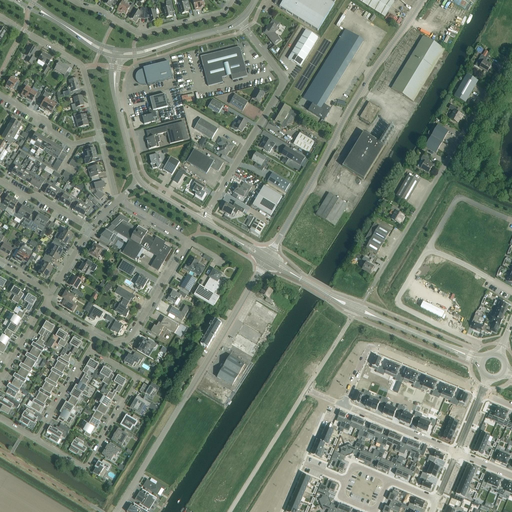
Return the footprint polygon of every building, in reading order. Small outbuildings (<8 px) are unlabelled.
[(166,18),(172,16),(171,11),(174,10),(173,6),(171,0),(166,2),(166,7),(163,8),(166,18)] [(182,14),(188,12),(187,7),(190,6),(188,0),(182,0),(182,3),(179,4),(182,14)] [(195,11),(199,10),(198,8),(204,7),(203,2),(202,0),(194,0),(193,0),(194,6),(195,11)] [(276,0),(274,4),(280,7),(279,7),(318,31),(334,4),(333,4),(335,0),(276,0)] [(357,0),(385,18),(394,2),(390,0),(357,0)] [(131,6),(122,2),(117,11),(120,12),(121,11),(126,14),(128,11),(130,13),(135,6),(132,4),(131,6)] [(145,17),(145,9),(141,8),(139,11),(136,9),(130,19),(136,22),(140,15),(142,16),(145,17)] [(151,11),(150,9),(145,9),(145,17),(147,17),(149,17),(151,22),(157,20),(155,10),(151,11)] [(275,33),(276,31),(277,31),(278,30),(279,28),(278,27),(280,24),(272,19),(266,29),(267,30),(265,32),(264,32),(263,33),(267,35),(274,45),(280,41),(275,33)] [(300,66),(318,38),(306,30),(288,59),(300,66)] [(363,41),(345,30),(303,98),(313,104),(308,111),(324,120),(331,109),(324,105),(363,41)] [(413,102),(445,50),(423,37),(391,89),(413,102)] [(32,56),(34,53),(36,49),(28,44),(25,50),(27,51),(24,55),(24,54),(24,55),(28,57),(26,61),(31,65),(35,58),(32,56)] [(223,82),(222,78),(231,75),(232,80),(247,76),(246,71),(240,49),(238,47),(201,57),(208,86),(223,82)] [(487,59),(490,55),(488,52),(485,57),(481,55),(479,58),(482,60),(480,64),(481,64),(479,68),(487,72),(491,65),(486,62),(488,59),(487,59)] [(48,56),(42,53),(38,60),(47,65),(52,58),(48,56)] [(69,68),(59,62),(57,65),(56,65),(55,66),(56,66),(54,69),(65,75),(63,77),(67,79),(70,74),(67,72),(69,68)] [(148,85),(153,84),(173,79),(169,62),(143,68),(144,69),(141,70),(140,70),(138,72),(137,73),(136,75),(136,77),(136,79),(137,81),(138,83),(139,84),(141,85),(143,85),(145,85),(147,84),(148,85)] [(465,103),(478,81),(467,74),(454,96),(465,103)] [(15,90),(18,86),(19,83),(15,80),(15,78),(9,76),(7,80),(8,82),(5,87),(8,89),(9,88),(10,89),(11,88),(15,90)] [(63,92),(62,92),(63,97),(69,96),(77,94),(76,90),(79,90),(77,84),(78,84),(77,79),(74,79),(73,78),(72,79),(71,80),(69,81),(70,85),(71,89),(68,90),(68,91),(68,92),(63,93),(63,92)] [(26,100),(31,90),(26,87),(28,83),(25,81),(21,89),(23,91),(21,95),(22,96),(22,97),(26,100)] [(261,99),(265,93),(258,89),(252,98),(255,100),(259,102),(261,100),(260,100),(261,99)] [(36,93),(31,90),(26,100),(30,102),(30,101),(32,102),(34,97),(37,99),(40,94),(40,93),(38,92),(36,93)] [(45,111),(50,101),(47,99),(49,96),(48,95),(47,94),(48,94),(45,92),(43,95),(42,96),(40,100),(43,102),(40,107),(41,108),(41,109),(45,111)] [(167,104),(165,94),(150,98),(152,107),(148,108),(149,113),(155,111),(155,110),(168,107),(170,107),(169,104),(167,104)] [(242,111),(248,102),(235,95),(229,104),(242,111)] [(73,111),(75,111),(80,109),(79,106),(83,105),(81,96),(76,97),(75,97),(74,98),(75,104),(71,105),(73,111)] [(218,114),(223,106),(220,104),(220,103),(213,99),(208,108),(218,114)] [(56,105),(50,101),(45,111),(49,113),(49,112),(51,113),(54,109),(56,110),(60,105),(57,103),(56,105)] [(297,114),(289,109),(288,108),(287,107),(285,106),(284,105),(283,104),(283,103),(283,104),(285,106),(286,107),(287,107),(286,112),(285,112),(285,113),(282,111),(279,116),(280,116),(280,117),(278,116),(275,121),(280,124),(281,124),(281,125),(281,126),(282,127),(283,128),(284,128),(285,128),(286,127),(287,126),(287,125),(287,124),(286,124),(286,123),(291,116),(295,118),(297,114)] [(370,123),(378,109),(370,104),(365,112),(361,117),(370,123)] [(460,120),(462,116),(461,116),(462,115),(456,112),(458,109),(451,105),(449,108),(453,110),(451,114),(452,115),(450,118),(457,123),(459,119),(460,120)] [(154,122),(153,118),(155,117),(157,117),(156,114),(155,111),(149,113),(150,115),(142,117),(144,125),(155,122),(154,122)] [(81,115),(80,112),(73,114),(74,117),(75,117),(76,124),(77,123),(78,127),(77,127),(78,128),(88,125),(87,120),(86,120),(86,118),(86,117),(86,114),(81,115)] [(240,118),(237,123),(236,123),(234,123),(232,127),(232,128),(236,130),(237,130),(238,130),(242,132),(244,128),(245,128),(248,122),(240,118)] [(19,130),(22,125),(12,119),(9,124),(19,130)] [(212,139),(218,129),(200,119),(194,129),(212,139)] [(183,140),(179,123),(152,130),(147,131),(149,138),(146,139),(147,142),(149,149),(159,147),(158,142),(160,142),(158,135),(158,136),(157,135),(167,132),(170,144),(183,140)] [(16,134),(19,130),(9,124),(6,128),(16,134)] [(28,135),(29,132),(33,126),(30,124),(25,133),(26,134),(28,135)] [(436,153),(449,131),(437,125),(425,147),(436,153)] [(4,133),(13,139),(16,134),(6,128),(4,133)] [(364,180),(382,150),(385,146),(363,132),(342,167),(364,180)] [(10,145),(10,144),(13,139),(4,133),(1,138),(8,142),(7,144),(10,145)] [(36,143),(40,135),(35,133),(32,138),(29,136),(27,140),(30,142),(31,140),(36,143)] [(308,153),(314,142),(300,133),(293,144),(308,153)] [(38,148),(44,138),(40,135),(36,143),(34,145),(38,148)] [(273,148),(275,144),(273,143),(273,142),(265,137),(259,147),(268,152),(266,151),(270,146),(271,147),(273,148)] [(43,151),(49,141),(44,138),(38,148),(43,151)] [(230,151),(231,150),(234,146),(220,138),(217,143),(222,146),(219,152),(226,156),(229,151),(230,151)] [(6,151),(10,145),(7,144),(7,143),(6,145),(0,141),(0,147),(3,150),(5,151),(6,151)] [(48,154),(54,144),(49,141),(43,151),(46,152),(48,154)] [(52,156),(54,154),(58,146),(54,144),(48,154),(47,154),(52,157),(52,156)] [(57,159),(58,158),(60,155),(61,152),(63,149),(58,146),(54,154),(52,156),(57,159)] [(300,166),(305,158),(285,146),(281,154),(300,166)] [(97,158),(94,148),(85,150),(86,151),(87,150),(88,156),(83,157),(85,165),(95,162),(94,159),(97,158)] [(210,158),(194,149),(187,162),(206,174),(210,168),(217,171),(219,171),(223,163),(211,156),(210,158)] [(334,164),(339,155),(337,154),(338,152),(336,151),(327,167),(330,169),(333,164),(334,164)] [(262,171),(264,167),(261,166),(266,158),(256,152),(252,160),(257,164),(255,167),(262,171)] [(157,154),(149,156),(151,164),(151,165),(151,166),(152,166),(153,169),(157,168),(158,169),(161,170),(164,165),(161,164),(159,163),(158,158),(159,158),(159,157),(159,156),(158,155),(157,154)] [(421,169),(424,171),(428,173),(433,166),(427,163),(429,160),(422,156),(421,159),(417,166),(421,169)] [(172,175),(174,171),(180,162),(171,157),(163,170),(172,175)] [(16,164),(13,163),(10,169),(12,170),(11,173),(16,176),(20,169),(21,166),(17,163),(16,164)] [(99,165),(87,168),(90,178),(91,178),(92,181),(91,181),(94,180),(99,179),(97,174),(101,173),(99,165)] [(20,179),(25,172),(20,169),(16,176),(20,179)] [(25,181),(31,172),(26,169),(25,172),(20,179),(25,181)] [(34,177),(36,174),(31,171),(31,172),(25,181),(30,184),(34,177)] [(285,192),(290,184),(272,173),(267,181),(285,192)] [(407,204),(419,182),(408,175),(395,197),(407,204)] [(34,187),(38,180),(34,177),(30,184),(34,187)] [(44,188),(48,181),(40,177),(38,180),(34,187),(39,190),(41,187),(43,189),(44,188)] [(94,180),(91,181),(94,190),(95,190),(96,192),(94,194),(93,194),(96,197),(99,200),(104,195),(105,195),(101,192),(102,188),(104,187),(103,182),(103,181),(101,182),(100,179),(99,179),(94,180)] [(195,180),(192,185),(195,187),(193,191),(196,193),(195,195),(202,199),(206,193),(202,191),(205,186),(195,180)] [(52,184),(48,181),(44,188),(46,189),(44,193),(44,192),(44,193),(49,196),(55,186),(56,184),(53,182),(52,184)] [(244,183),(242,187),(238,185),(236,188),(235,188),(234,190),(235,191),(234,192),(245,198),(252,187),(244,183),(243,183),(244,183)] [(59,196),(61,192),(62,190),(55,186),(49,196),(54,199),(54,198),(56,195),(59,196)] [(271,216),(282,197),(264,186),(252,205),(271,216)] [(64,204),(70,194),(65,192),(62,190),(61,192),(59,196),(61,198),(59,201),(64,204)] [(335,226),(348,205),(329,193),(316,215),(335,226)] [(73,205),(77,199),(74,197),(70,194),(64,204),(69,207),(71,204),(73,205)] [(5,211),(6,210),(12,199),(7,196),(4,201),(2,199),(0,202),(0,207),(0,208),(5,211)] [(13,216),(17,209),(17,208),(15,207),(18,202),(12,199),(6,210),(10,215),(13,216)] [(79,213),(84,203),(77,199),(73,205),(76,207),(74,210),(79,213)] [(90,207),(87,205),(84,203),(79,213),(83,216),(84,216),(83,216),(86,212),(87,212),(90,207)] [(232,207),(226,203),(222,211),(226,213),(227,213),(231,215),(233,212),(236,214),(238,211),(242,213),(245,209),(235,203),(232,207)] [(19,211),(17,209),(13,216),(21,220),(22,218),(27,209),(28,208),(25,206),(24,207),(22,206),(19,211)] [(402,221),(404,217),(403,217),(403,216),(397,213),(399,210),(393,206),(391,209),(394,211),(392,215),(393,216),(391,219),(395,221),(399,223),(401,220),(402,221)] [(27,209),(22,218),(25,219),(23,222),(28,225),(31,221),(32,219),(30,217),(33,212),(30,211),(31,210),(28,208),(27,209)] [(37,229),(43,217),(38,214),(34,222),(33,223),(32,225),(37,229)] [(112,225),(109,228),(114,231),(125,237),(128,240),(130,240),(122,253),(135,260),(143,248),(144,249),(148,251),(157,256),(155,259),(151,267),(154,269),(158,271),(163,264),(171,249),(164,245),(165,242),(156,237),(155,239),(146,234),(143,232),(145,230),(141,228),(140,230),(137,228),(128,223),(130,220),(121,215),(111,224),(112,225)] [(44,228),(49,220),(43,217),(37,229),(42,232),(43,229),(44,228)] [(259,235),(265,225),(256,219),(250,230),(259,235)] [(369,243),(379,226),(374,223),(364,240),(369,243)] [(377,254),(390,232),(379,226),(369,243),(366,247),(377,254)] [(100,236),(98,239),(103,241),(110,245),(111,242),(112,243),(115,237),(115,236),(115,235),(112,233),(114,231),(109,228),(107,230),(106,229),(99,235),(100,236)] [(70,240),(72,236),(71,236),(72,234),(64,229),(61,234),(70,240)] [(70,240),(61,234),(58,239),(55,237),(53,241),(59,244),(60,241),(66,245),(67,243),(68,244),(70,240)] [(60,256),(62,253),(61,252),(62,251),(57,248),(59,244),(53,241),(51,245),(54,247),(51,251),(60,256)] [(12,249),(3,243),(0,249),(0,250),(9,255),(10,253),(12,254),(16,247),(14,246),(12,249)] [(109,248),(104,245),(99,243),(97,246),(94,244),(92,248),(91,250),(89,254),(93,256),(97,259),(101,252),(105,254),(109,248)] [(26,262),(29,258),(32,252),(22,246),(17,254),(14,259),(21,262),(22,259),(24,260),(23,261),(26,262)] [(60,256),(51,251),(49,254),(46,252),(45,254),(43,258),(49,261),(51,258),(56,261),(57,260),(58,260),(60,256)] [(199,261),(192,257),(187,266),(194,270),(194,269),(196,269),(194,273),(200,276),(205,268),(198,263),(199,261)] [(370,274),(374,266),(368,263),(370,260),(366,258),(364,257),(362,260),(364,261),(362,265),(364,266),(362,270),(365,271),(370,274)] [(50,273),(52,269),(52,267),(47,264),(49,261),(43,258),(41,261),(38,266),(41,268),(50,273)] [(131,277),(136,268),(123,260),(118,269),(131,277)] [(97,266),(92,263),(88,261),(86,265),(83,263),(81,267),(80,267),(79,267),(78,268),(78,269),(79,270),(86,275),(89,270),(94,273),(97,266)] [(48,277),(50,273),(41,268),(38,273),(46,278),(47,276),(48,277)] [(222,282),(219,280),(222,275),(214,270),(210,277),(210,278),(204,288),(200,285),(194,295),(213,307),(219,297),(215,294),(215,293),(222,282)] [(195,282),(196,280),(188,274),(180,287),(189,292),(193,285),(195,282)] [(86,279),(84,278),(79,275),(78,278),(75,277),(72,282),(71,282),(69,284),(70,285),(77,289),(82,281),(84,282),(86,279)] [(142,276),(140,275),(138,278),(138,279),(135,285),(136,285),(135,288),(139,291),(141,289),(143,289),(146,283),(148,284),(150,281),(147,279),(147,278),(143,276),(142,276)] [(22,291),(13,285),(9,292),(14,295),(13,298),(14,299),(13,301),(18,304),(21,299),(23,294),(21,292),(22,291)] [(133,299),(135,296),(118,286),(115,293),(124,299),(121,304),(120,304),(120,305),(118,304),(116,304),(115,304),(115,306),(114,307),(115,308),(117,309),(115,312),(120,314),(119,315),(120,315),(120,316),(121,316),(122,316),(123,316),(126,318),(129,311),(126,310),(127,308),(125,307),(126,306),(127,304),(128,302),(129,301),(129,302),(131,299),(133,299)] [(260,293),(261,293),(261,294),(267,297),(265,300),(271,304),(273,301),(270,299),(272,295),(271,294),(273,291),(265,287),(263,290),(262,289),(260,293)] [(178,294),(173,291),(171,293),(167,300),(174,304),(178,298),(179,299),(181,296),(184,299),(187,295),(180,291),(178,294)] [(76,305),(72,301),(75,297),(66,292),(62,298),(66,300),(65,301),(64,301),(62,305),(73,311),(76,305)] [(26,296),(23,294),(21,299),(24,300),(23,301),(28,304),(25,309),(24,309),(22,312),(19,311),(19,310),(15,307),(13,312),(17,314),(23,317),(26,311),(29,312),(36,301),(35,301),(36,299),(28,294),(26,296)] [(497,307),(506,311),(508,305),(499,302),(498,301),(496,306),(497,307)] [(423,302),(421,307),(442,318),(445,312),(423,302)] [(182,321),(190,308),(185,305),(181,312),(172,307),(169,313),(182,321)] [(496,306),(494,311),(495,312),(504,316),(506,311),(497,307),(496,306)] [(100,319),(102,314),(103,313),(95,307),(89,318),(94,321),(97,317),(100,319)] [(504,316),(495,312),(494,311),(491,316),(493,317),(502,321),(504,316)] [(23,317),(17,314),(15,317),(14,316),(11,320),(7,317),(5,321),(10,324),(11,322),(19,327),(21,324),(18,323),(20,320),(21,320),(23,317)] [(475,314),(471,324),(474,325),(473,329),(476,330),(476,331),(479,332),(480,332),(481,332),(481,331),(482,329),(483,327),(478,324),(480,321),(478,321),(480,316),(478,316),(475,314)] [(118,334),(122,329),(123,326),(119,323),(120,322),(115,319),(108,315),(105,319),(114,324),(110,330),(114,333),(115,332),(118,334)] [(500,326),(502,321),(493,317),(491,322),(492,323),(499,325),(500,326)] [(179,326),(169,320),(165,318),(161,324),(159,323),(158,325),(167,330),(167,329),(175,334),(179,326)] [(222,323),(215,320),(213,322),(212,325),(209,329),(206,334),(203,339),(200,344),(204,347),(207,348),(210,343),(213,338),(216,333),(219,328),(222,323)] [(13,334),(14,335),(17,331),(16,331),(18,328),(19,327),(11,322),(10,324),(5,321),(3,324),(7,327),(4,333),(5,334),(11,337),(13,334)] [(55,326),(49,323),(46,321),(46,322),(45,323),(38,334),(41,336),(37,341),(45,346),(46,346),(47,344),(45,342),(42,340),(44,337),(43,336),(46,330),(51,333),(55,326)] [(482,329),(481,331),(484,332),(488,334),(488,333),(491,334),(492,331),(496,333),(499,325),(492,323),(490,327),(484,325),(483,327),(482,329)] [(167,330),(158,325),(157,327),(154,325),(151,331),(159,336),(162,337),(167,330)] [(61,339),(59,342),(60,343),(59,345),(64,348),(70,338),(67,336),(68,334),(60,329),(56,336),(61,339)] [(11,337),(5,334),(3,336),(2,336),(0,338),(0,342),(7,347),(9,344),(6,342),(8,340),(9,340),(11,337)] [(81,345),(81,344),(82,343),(74,337),(69,344),(74,347),(71,353),(70,352),(68,356),(65,354),(63,357),(69,360),(70,360),(69,360),(72,354),(75,356),(82,344),(81,344),(81,345)] [(157,345),(153,342),(149,340),(147,343),(143,340),(137,350),(145,354),(148,350),(155,348),(157,345)] [(45,346),(37,341),(36,342),(37,342),(36,344),(33,342),(33,343),(32,345),(32,346),(31,346),(34,347),(31,352),(31,351),(31,352),(39,357),(42,352),(43,352),(42,352),(43,351),(44,349),(45,346)] [(39,357),(31,352),(30,352),(31,352),(30,354),(27,353),(26,355),(26,356),(25,356),(28,358),(25,362),(33,367),(36,362),(36,363),(37,362),(36,362),(37,362),(38,360),(38,359),(39,357)] [(144,358),(139,355),(135,353),(133,356),(132,356),(133,356),(132,356),(131,356),(129,355),(129,354),(129,355),(128,357),(127,357),(127,358),(126,357),(124,362),(125,362),(124,363),(125,362),(128,364),(127,365),(132,367),(132,366),(133,367),(132,366),(134,362),(139,365),(144,358)] [(69,360),(63,357),(61,355),(60,358),(59,358),(58,360),(57,361),(58,361),(55,366),(63,371),(63,370),(65,366),(68,368),(68,367),(68,366),(68,367),(70,364),(70,365),(70,364),(67,363),(69,360),(69,361),(69,360)] [(232,386),(245,364),(230,355),(217,377),(232,386)] [(376,372),(380,374),(382,367),(379,366),(382,359),(376,356),(374,360),(374,359),(373,362),(371,368),(377,370),(376,372)] [(95,371),(99,364),(90,359),(89,361),(89,360),(82,372),(85,373),(81,380),(87,383),(89,380),(86,378),(88,374),(87,374),(90,368),(95,371)] [(33,367),(25,362),(24,362),(25,363),(24,365),(21,363),(21,364),(20,366),(19,366),(19,367),(22,368),(19,372),(18,372),(27,377),(29,373),(30,373),(31,373),(30,373),(31,372),(32,370),(32,369),(33,367)] [(390,375),(394,364),(389,362),(386,369),(382,367),(380,374),(383,375),(384,373),(390,375)] [(400,367),(394,364),(390,375),(395,378),(394,380),(398,381),(400,375),(397,374),(400,367)] [(63,371),(55,366),(53,368),(51,370),(52,371),(51,371),(52,372),(49,376),(57,381),(59,376),(62,378),(62,377),(64,375),(64,374),(61,373),(62,371),(63,371)] [(113,372),(104,367),(100,374),(105,377),(103,380),(104,381),(103,383),(105,384),(101,391),(104,393),(108,386),(114,375),(111,374),(113,372)] [(408,383),(413,372),(407,370),(404,377),(400,375),(398,381),(402,383),(403,381),(408,383)] [(27,377),(18,372),(19,373),(18,375),(15,373),(15,374),(14,376),(14,377),(13,377),(16,378),(13,383),(12,382),(12,383),(21,388),(23,383),(24,383),(24,382),(25,382),(26,380),(25,380),(27,377)] [(416,389),(419,383),(415,381),(418,374),(413,372),(408,383),(414,385),(413,388),(416,389)] [(125,382),(126,380),(118,375),(114,382),(119,385),(115,391),(114,390),(112,394),(109,392),(107,395),(113,398),(117,392),(119,393),(126,382),(125,382)] [(57,381),(49,376),(47,379),(47,378),(46,379),(47,379),(45,381),(46,381),(45,381),(45,382),(43,387),(51,392),(51,391),(53,387),(56,388),(56,387),(57,385),(58,385),(55,383),(56,381),(57,381)] [(428,389),(431,380),(426,377),(423,384),(419,383),(416,389),(420,391),(421,389),(427,391),(428,389)] [(87,387),(85,386),(87,383),(81,380),(79,383),(80,383),(79,386),(76,385),(74,388),(83,393),(82,394),(87,397),(89,394),(84,391),(87,387)] [(435,397),(438,391),(434,389),(437,382),(431,380),(428,389),(433,391),(431,395),(435,397)] [(21,388),(12,383),(13,383),(12,385),(9,384),(8,386),(8,387),(7,387),(10,389),(7,393),(6,393),(15,398),(17,393),(18,394),(18,393),(19,393),(20,391),(20,390),(19,390),(21,388)] [(159,388),(152,383),(149,387),(150,387),(149,388),(144,384),(140,392),(145,395),(146,394),(150,396),(152,392),(156,394),(159,388)] [(445,399),(450,387),(444,385),(441,392),(438,391),(435,397),(439,398),(439,396),(445,399)] [(51,392),(43,387),(41,389),(40,389),(39,391),(39,392),(37,397),(45,402),(44,401),(47,397),(50,399),(50,398),(50,397),(50,398),(51,395),(51,396),(52,395),(49,394),(50,391),(51,392)] [(453,405),(456,398),(452,397),(455,390),(450,387),(445,399),(451,401),(450,403),(453,405)] [(83,393),(74,388),(74,389),(72,392),(70,395),(71,396),(70,399),(77,404),(80,398),(80,397),(82,394),(83,393)] [(357,392),(354,401),(359,404),(362,397),(365,398),(368,392),(365,390),(363,395),(357,392)] [(368,392),(365,398),(368,399),(365,406),(371,408),(374,399),(369,397),(371,393),(368,392)] [(460,400),(456,398),(453,405),(457,406),(458,404),(464,407),(466,401),(468,399),(467,399),(468,395),(463,393),(460,400)] [(113,398),(107,395),(106,398),(104,397),(102,401),(97,398),(95,402),(100,405),(101,403),(109,408),(111,405),(108,404),(110,401),(111,402),(113,398)] [(1,397),(0,399),(0,403),(4,406),(2,410),(0,409),(0,410),(8,414),(8,413),(10,409),(11,410),(14,405),(18,407),(17,408),(18,408),(20,404),(15,402),(7,397),(8,398),(7,400),(4,399),(1,397)] [(30,401),(28,406),(30,408),(39,412),(41,414),(41,413),(40,413),(43,408),(44,409),(43,408),(44,408),(45,406),(46,405),(43,404),(44,402),(45,402),(37,397),(35,399),(34,399),(33,401),(33,402),(32,402),(30,401)] [(151,404),(139,397),(142,399),(140,402),(136,400),(134,403),(133,405),(133,404),(132,405),(133,405),(131,408),(136,411),(136,412),(140,414),(142,410),(141,410),(144,405),(148,407),(151,404)] [(374,399),(371,408),(376,411),(379,404),(382,405),(384,399),(381,397),(379,402),(374,399)] [(76,411),(73,410),(77,404),(70,399),(68,403),(66,402),(64,406),(62,409),(70,414),(71,413),(74,415),(76,411)] [(384,399),(382,405),(385,407),(382,414),(388,416),(392,407),(386,405),(388,400),(384,399)] [(109,408),(101,403),(100,405),(98,408),(94,414),(101,418),(103,415),(105,416),(107,412),(108,409),(109,409),(109,408)] [(392,407),(388,416),(393,418),(396,411),(399,412),(402,406),(398,405),(397,409),(392,407)] [(402,406),(399,412),(402,414),(400,421),(405,423),(409,414),(403,412),(405,407),(402,406)] [(490,412),(487,419),(497,423),(498,420),(503,410),(497,407),(494,414),(490,412)] [(35,413),(27,409),(26,412),(25,411),(22,416),(23,417),(20,421),(19,421),(27,426),(28,425),(26,424),(29,420),(35,424),(38,419),(34,417),(35,417),(32,415),(33,413),(35,414),(35,413)] [(70,414),(62,409),(60,412),(62,414),(61,417),(60,416),(58,419),(63,423),(65,421),(65,420),(69,422),(71,418),(74,419),(76,416),(74,415),(71,413),(70,414)] [(503,410),(498,420),(504,423),(502,425),(507,427),(509,421),(505,419),(508,412),(503,410)] [(340,412),(336,421),(341,423),(339,428),(344,430),(348,420),(345,419),(346,414),(340,412)] [(409,414),(405,423),(410,425),(413,418),(416,420),(419,413),(415,412),(413,416),(409,414)] [(419,413),(416,420),(419,420),(416,427),(421,430),(425,421),(420,418),(421,414),(419,413)] [(99,426),(101,422),(99,421),(101,418),(94,414),(90,420),(91,420),(89,424),(88,425),(96,430),(97,429),(98,426),(99,426)] [(141,419),(134,415),(131,419),(127,416),(124,419),(125,420),(124,422),(123,421),(121,425),(130,430),(133,426),(135,427),(137,423),(139,424),(141,419)] [(348,420),(344,430),(348,432),(350,427),(355,429),(359,420),(353,417),(351,422),(348,420)] [(88,425),(89,424),(80,418),(78,422),(86,427),(84,431),(86,432),(84,435),(89,438),(91,435),(90,434),(92,431),(95,433),(96,430),(88,425)] [(425,421),(421,430),(426,432),(429,425),(432,426),(435,420),(432,419),(430,423),(425,421)] [(450,419),(448,424),(457,428),(459,423),(450,419)] [(359,420),(355,429),(359,431),(357,435),(362,437),(366,428),(363,427),(365,422),(359,420)] [(448,424),(446,429),(455,432),(457,428),(448,424)] [(366,428),(362,437),(367,439),(369,435),(373,437),(377,427),(371,425),(369,429),(366,428)] [(53,428),(50,426),(47,431),(53,435),(51,439),(50,438),(49,439),(57,443),(57,442),(59,438),(60,439),(63,434),(66,436),(68,433),(57,426),(56,427),(58,427),(56,429),(54,428),(53,428)] [(325,427),(323,432),(332,435),(334,430),(325,427)] [(377,427),(373,437),(378,438),(376,443),(381,445),(385,436),(381,434),(383,430),(377,427)] [(446,429),(444,433),(453,437),(455,432),(446,429)] [(123,433),(118,430),(116,434),(115,433),(114,436),(112,440),(121,446),(127,436),(131,438),(132,435),(133,435),(124,430),(125,431),(123,433)] [(323,432),(321,436),(330,440),(332,435),(323,432)] [(385,436),(381,445),(385,447),(387,442),(392,444),(396,435),(389,432),(388,437),(385,436)] [(444,433),(442,438),(451,442),(453,437),(444,433)] [(481,433),(479,437),(488,441),(490,436),(481,433)] [(396,435),(392,444),(396,446),(394,451),(399,453),(403,443),(400,442),(402,438),(396,435)] [(319,441),(325,443),(325,444),(328,445),(330,440),(321,436),(319,441)] [(479,437),(477,442),(486,446),(488,441),(479,437)] [(84,442),(76,438),(77,438),(75,441),(74,441),(71,446),(72,446),(70,450),(69,450),(77,455),(77,454),(76,454),(78,450),(84,453),(87,448),(84,446),(81,444),(83,442),(84,443),(84,442)] [(317,440),(315,445),(323,448),(325,444),(325,443),(319,441),(317,440)] [(403,443),(399,453),(404,455),(406,450),(410,452),(414,443),(408,440),(406,445),(403,443)] [(350,444),(345,446),(349,456),(352,454),(353,453),(356,455),(356,456),(356,455),(357,454),(357,453),(361,444),(357,442),(354,448),(351,447),(350,444)] [(477,442),(475,447),(484,450),(486,446),(477,442)] [(414,443),(410,452),(415,454),(413,458),(418,461),(422,451),(418,450),(420,445),(414,443)] [(361,444),(357,453),(357,454),(360,455),(358,459),(364,462),(368,453),(364,451),(365,446),(361,444)] [(115,449),(108,445),(106,449),(107,449),(106,451),(105,451),(103,454),(106,456),(105,457),(111,460),(114,455),(116,456),(118,452),(120,452),(122,449),(117,447),(115,449)] [(315,445),(313,449),(321,453),(323,448),(315,445)] [(335,451),(333,456),(342,459),(342,460),(343,460),(344,461),(344,460),(343,460),(345,456),(346,457),(349,456),(345,446),(340,448),(341,451),(340,454),(335,451)] [(497,446),(494,452),(498,454),(495,461),(501,463),(505,452),(500,450),(501,447),(497,446)] [(475,447),(473,452),(482,455),(484,450),(475,447)] [(313,449),(311,454),(319,458),(321,453),(313,449)] [(368,453),(364,462),(370,464),(372,460),(375,461),(379,452),(374,450),(372,454),(368,453)] [(379,452),(375,461),(378,462),(376,467),(383,470),(386,460),(382,458),(384,454),(379,452)] [(429,456),(428,459),(434,461),(436,458),(442,461),(445,456),(436,452),(433,458),(429,456)] [(505,452),(501,463),(506,465),(509,458),(511,459),(511,452),(511,454),(505,452)] [(333,456),(331,460),(335,462),(333,467),(343,471),(345,464),(341,463),(342,460),(342,459),(333,456)] [(386,460),(383,470),(389,472),(391,468),(394,469),(398,460),(393,458),(391,462),(386,460)] [(428,459),(427,462),(431,464),(429,469),(438,473),(440,467),(433,465),(434,461),(428,459)] [(398,460),(394,469),(397,470),(395,475),(401,477),(405,468),(400,466),(402,462),(398,460)] [(111,465),(108,463),(106,465),(98,461),(95,467),(92,472),(103,479),(106,474),(110,468),(110,467),(111,465)] [(405,468),(401,477),(407,480),(409,475),(412,477),(416,467),(411,465),(409,470),(405,468)] [(468,465),(466,470),(474,474),(476,475),(478,469),(476,469),(477,466),(473,465),(472,467),(468,465)] [(422,472),(421,475),(427,478),(429,475),(435,478),(438,473),(429,469),(427,474),(422,472)] [(466,470),(464,475),(472,478),(474,474),(466,470)] [(302,474),(300,479),(309,483),(311,478),(302,474)] [(421,475),(420,479),(424,480),(422,486),(431,490),(433,484),(426,481),(427,478),(421,475)] [(464,475),(462,480),(470,483),(472,478),(464,475)] [(484,480),(481,486),(485,488),(486,486),(491,488),(496,477),(490,475),(487,482),(484,480)] [(496,477),(491,488),(497,490),(496,493),(499,494),(502,488),(498,486),(501,479),(496,477)] [(161,488),(164,490),(166,487),(158,482),(156,485),(147,479),(143,486),(157,495),(161,488)] [(300,479),(298,484),(307,487),(309,483),(300,479)] [(462,480),(460,484),(468,488),(470,483),(462,480)] [(321,484),(319,489),(328,493),(329,490),(334,492),(337,485),(327,482),(325,486),(321,484)] [(502,488),(499,494),(503,496),(504,494),(509,496),(511,489),(511,483),(509,482),(506,489),(502,488)] [(298,484),(296,489),(305,492),(307,487),(298,484)] [(460,484),(458,489),(468,493),(470,489),(468,488),(460,484)] [(296,489),(294,493),(303,497),(305,492),(296,489)] [(319,489),(317,493),(323,495),(321,498),(319,499),(321,505),(330,501),(329,497),(328,497),(329,493),(328,493),(319,489)] [(458,489),(456,494),(464,497),(466,498),(468,493),(458,489)] [(148,493),(146,495),(140,491),(135,500),(143,505),(144,504),(149,507),(155,497),(148,493)] [(390,493),(388,500),(391,501),(390,504),(400,509),(402,504),(394,501),(396,496),(397,497),(399,493),(393,491),(392,494),(390,493)] [(294,493),(292,498),(301,502),(303,497),(294,493)] [(292,498),(290,503),(299,506),(301,502),(292,498)] [(409,503),(408,507),(414,509),(416,506),(423,509),(425,503),(422,502),(422,501),(419,500),(419,501),(416,500),(414,505),(409,503)] [(330,501),(321,505),(323,510),(325,509),(328,510),(327,511),(332,511),(334,508),(335,506),(331,505),(331,504),(330,501)] [(290,503),(288,508),(297,511),(299,506),(290,503)]
